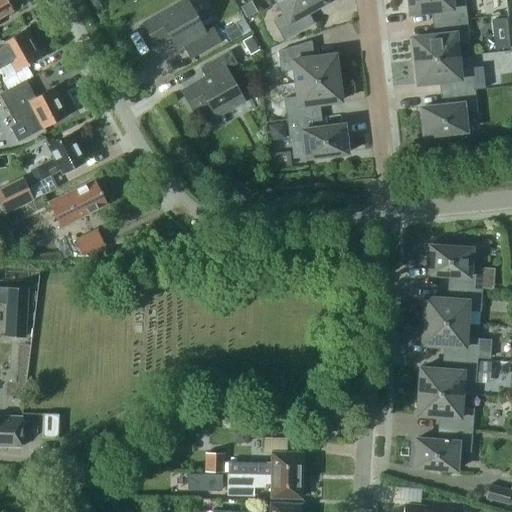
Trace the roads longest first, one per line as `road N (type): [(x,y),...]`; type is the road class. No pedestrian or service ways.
road 1 (residential): [(56,0),(177,190),(202,216),(388,217)]
road 2 (residential): [(0,458),(55,458),(138,410),(366,437)]
road 3 (residential): [(366,437),(388,217)]
road 4 (residential): [(388,217),(364,0)]
road 5 (residential): [(388,217),(511,206)]
